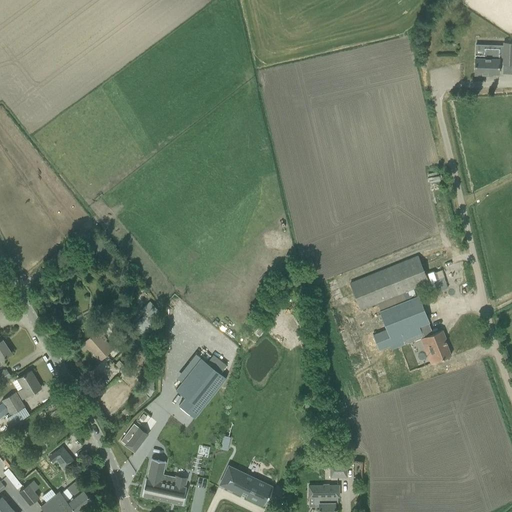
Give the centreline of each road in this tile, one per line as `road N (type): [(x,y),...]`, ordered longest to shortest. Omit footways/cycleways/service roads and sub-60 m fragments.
road 1 (unclassified): [(511,397),(433,87)]
road 2 (tertiary): [(127,511),(91,415),(0,253)]
